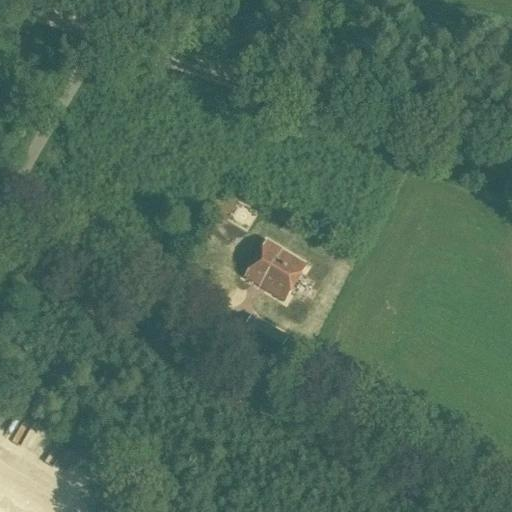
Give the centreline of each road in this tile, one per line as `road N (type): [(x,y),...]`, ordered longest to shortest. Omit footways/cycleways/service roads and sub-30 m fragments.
road 1 (track): [(0,234),(481,511)]
road 2 (track): [(110,30),(511,172)]
road 3 (unclassified): [(0,213),(90,58),(134,0)]
